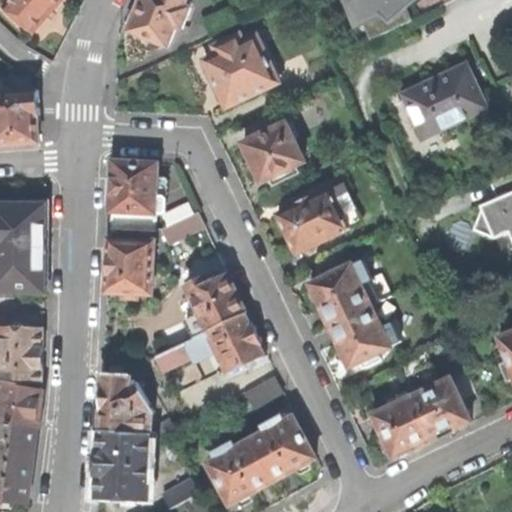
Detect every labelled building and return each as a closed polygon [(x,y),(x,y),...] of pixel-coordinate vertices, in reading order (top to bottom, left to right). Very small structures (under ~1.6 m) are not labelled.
[(10,0),(5,6),(33,32),(52,11),(61,0),(10,0)] [(141,0),(139,8),(129,31),(150,39),(149,41),(152,47),(158,49),(163,47),(164,45),(169,47),(177,27),(183,30),(192,8),(186,6),(187,0),(141,0)] [(347,0),(358,27),(388,17),(393,22),(415,3),(418,0),(347,0)] [(205,22),(211,36),(236,25),(230,11),(205,22)] [(217,87),(226,108),(280,83),(258,36),(244,43),(240,35),(215,47),(219,55),(205,61),(217,87)] [(405,94),(425,137),(487,108),(467,65),(434,81),(405,94)] [(0,145),(17,144),(40,143),(38,117),(41,117),(39,91),(11,93),(11,90),(5,91),(0,91),(0,145)] [(270,178),(274,186),(301,174),(297,166),(305,162),(288,124),(244,144),(253,162),(262,182),(270,178)] [(113,186),(112,212),(157,214),(158,181),(159,166),(159,164),(114,162),(113,186)] [(168,166),(159,166),(158,181),(167,182),(168,166)] [(511,235),(511,171),(491,181),(497,196),(496,200),(495,204),(491,203),(483,206),(475,233),(495,243),(511,235)] [(344,185),(330,191),(338,207),(351,200),(344,185)] [(287,235),(297,255),(349,230),(338,207),(330,191),(314,199),(313,196),(296,204),(297,207),(278,216),(287,235)] [(362,224),(351,200),(338,207),(349,230),(362,224)] [(0,269),(4,270),(4,285),(18,285),(18,276),(25,276),(45,276),(45,243),(45,211),(0,210),(0,269)] [(112,212),(110,239),(155,241),(156,232),(157,214),(112,212)] [(199,212),(162,229),(168,244),(206,225),(199,212)] [(162,229),(156,232),(155,241),(155,250),(168,244),(162,229)] [(139,294),(153,294),(155,250),(155,241),(110,239),(109,264),(108,292),(123,293),(139,294)] [(327,314),(332,326),(373,307),(363,285),(373,280),(365,263),(355,268),(354,266),(313,286),(314,288),(310,294),(315,304),(322,304),(327,314)] [(0,299),(25,299),(25,294),(25,276),(18,276),(18,285),(4,285),(4,270),(0,269),(0,299)] [(187,322),(195,339),(209,333),(248,314),(239,294),(230,275),(211,284),(207,277),(187,286),(201,315),(187,322)] [(25,276),(25,294),(45,294),(45,276),(25,276)] [(351,366),(352,367),(393,348),(392,346),(402,341),(394,324),(384,329),(373,307),(332,326),(338,338),(343,350),(340,352),(341,357),(345,364),(351,366)] [(248,314),(209,333),(216,349),(228,373),(267,354),(257,333),(248,314)] [(0,380),(1,381),(43,389),(44,360),(44,329),(0,328),(0,380)] [(195,339),(186,343),(193,358),(196,363),(211,357),(212,351),(216,349),(209,333),(195,339)] [(511,334),(501,339),(511,367),(511,334)] [(158,356),(165,372),(193,358),(186,343),(158,356)] [(396,367),(407,391),(432,379),(421,355),(396,367)] [(104,374),(103,388),(131,388),(131,375),(104,374)] [(246,392),(256,409),(284,394),(274,377),(246,392)] [(452,378),(410,398),(431,442),(452,432),(473,422),(452,378)] [(0,390),(0,422),(38,428),(41,407),(43,389),(1,381),(1,383),(0,390)] [(102,407),(101,432),(147,434),(148,417),(156,413),(139,383),(131,388),(103,388),(102,407)] [(177,398),(188,421),(209,410),(197,387),(177,398)] [(393,454),(395,459),(431,442),(410,398),(375,415),(380,428),(385,438),(383,443),(388,454),(393,454)] [(268,432),(253,441),(275,482),(296,471),(303,474),(312,469),(312,462),(317,459),(305,438),(294,418),(285,423),(283,419),(266,428),(268,432)] [(0,499),(29,503),(33,464),(38,428),(0,422),(0,499)] [(98,497),(149,498),(152,434),(147,434),(101,432),(100,463),(98,497)] [(209,464),(231,505),(238,502),(244,506),(253,502),(252,494),(262,489),(275,482),(253,441),(236,449),(234,445),(217,454),(220,458),(209,464)] [(175,472),(183,485),(194,479),(187,466),(175,472)] [(165,494),(173,509),(201,494),(194,479),(183,485),(165,494)]
